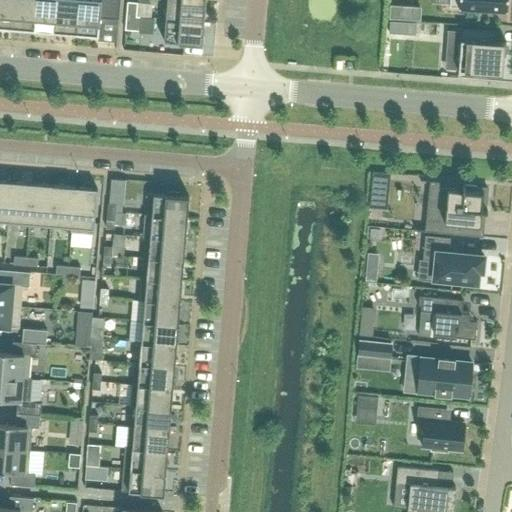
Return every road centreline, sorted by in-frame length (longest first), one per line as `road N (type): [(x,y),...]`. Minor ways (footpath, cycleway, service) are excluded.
road 1 (residential): [(243,166),(215,511)]
road 2 (unclassified): [(511,109),(249,84)]
road 3 (unclassified): [(249,84),(0,65)]
road 4 (residential): [(0,147),(243,166)]
road 5 (residential): [(511,340),(495,474)]
